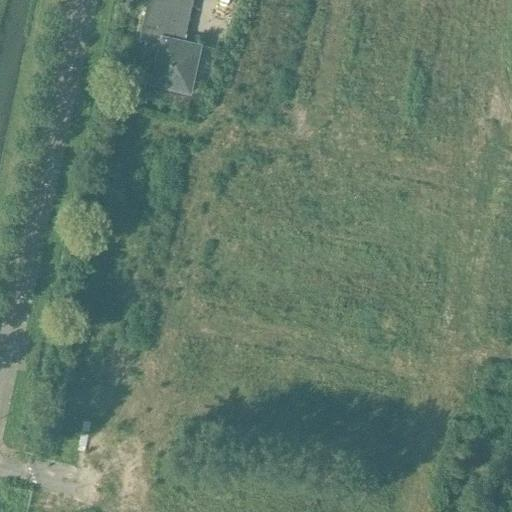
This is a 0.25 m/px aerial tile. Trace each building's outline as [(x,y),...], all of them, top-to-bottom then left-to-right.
[(192,0),(147,0),(138,41),(159,45),(150,84),(189,93),(200,46),(183,42),(192,0)] [(264,0),(245,121),(278,126),(281,103),(294,105),(296,92),(289,91),(303,0),(264,0)] [(375,0),(356,107),(366,109),(359,145),(386,150),(413,0),(375,0)] [(446,0),(420,158),(454,164),(458,140),(470,142),(473,130),(465,129),(485,0),(446,0)] [(138,127),(95,376),(115,380),(121,345),(138,348),(175,134),(138,127)] [(437,242),(444,204),(231,164),(224,202),(437,242)] [(211,257),(204,294),(418,335),(425,298),(211,257)] [(191,350),(184,388),(397,431),(405,393),(191,350)] [(511,429),(511,391),(497,389),(490,426),(511,429)] [(158,508),(177,511),(377,511),(165,471),(158,508)]
